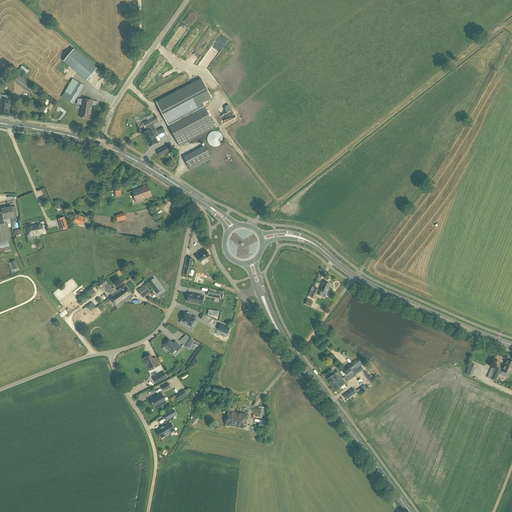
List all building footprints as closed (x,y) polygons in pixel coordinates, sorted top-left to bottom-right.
[(76,52),(66,64),(86,81),(96,69),(76,52)] [(29,71),(25,68),(22,66),(18,71),(21,73),(25,76),(26,77),(30,71),(29,71)] [(30,83),(19,75),(14,82),(25,90),(30,83)] [(179,145),(201,134),(215,126),(209,115),(202,103),(206,101),(212,98),(202,78),(192,83),(188,85),(156,102),(166,121),(179,145)] [(73,104),(75,100),(84,86),(79,83),(70,97),(68,101),(73,104)] [(2,96),(1,100),(0,111),(9,113),(10,104),(13,104),(14,101),(11,101),(11,97),(2,96)] [(82,99),(81,109),(82,109),(80,117),(90,119),(91,110),(92,111),(93,101),(82,99)] [(226,113),(231,109),(226,102),(221,106),(226,113)] [(63,118),(69,110),(61,104),(59,106),(65,110),(60,116),(63,118)] [(156,116),(142,123),(145,128),(159,121),(156,116)] [(149,131),(143,134),(149,146),(158,142),(155,137),(159,135),(161,138),(167,135),(163,128),(157,131),(153,125),(147,128),(149,131)] [(211,129),(208,136),(219,140),(222,133),(211,129)] [(157,151),(160,156),(172,150),(170,145),(157,151)] [(206,146),(183,157),(190,170),(212,158),(206,146)] [(132,191),(136,202),(151,196),(148,186),(132,191)] [(10,218),(10,222),(16,221),(15,217),(14,217),(14,214),(12,207),(7,208),(10,218)] [(2,209),(2,212),(0,212),(0,224),(5,224),(4,219),(10,218),(7,208),(2,209)] [(84,225),(86,218),(79,216),(79,218),(76,217),(74,222),(84,225)] [(10,238),(7,224),(7,223),(5,224),(0,224),(0,242),(9,241),(10,241),(10,238)] [(33,227),(29,228),(30,235),(35,234),(35,235),(36,235),(38,234),(39,234),(39,233),(43,233),(42,225),(37,226),(37,225),(36,225),(34,226),(33,226),(33,227)] [(207,250),(200,254),(197,257),(200,262),(210,254),(207,250)] [(19,270),(15,261),(8,263),(12,273),(19,270)] [(108,284),(104,279),(97,284),(101,289),(104,286),(108,290),(108,289),(113,294),(109,297),(118,308),(125,302),(124,299),(125,298),(122,294),(120,296),(118,294),(117,294),(116,292),(113,289),(112,289),(108,284)] [(318,294),(322,296),(323,292),(327,294),(329,289),(329,288),(331,285),(324,282),(323,281),(321,284),(322,284),(322,285),(318,294)] [(125,285),(116,292),(117,294),(118,294),(120,296),(122,294),(125,298),(124,299),(125,302),(129,299),(129,298),(133,295),(125,285)] [(145,285),(138,291),(143,297),(150,292),(148,290),(145,285)] [(199,304),(200,296),(189,294),(187,302),(199,304)] [(305,305),(311,307),(313,301),(308,299),(305,305)] [(181,320),(184,322),(183,325),(187,327),(188,325),(191,326),(192,324),(195,325),(197,322),(195,320),(195,319),(185,313),(181,320)] [(230,328),(220,324),(217,329),(227,334),(230,328)] [(184,346),(190,349),(195,340),(189,337),(184,346)] [(177,351),(181,347),(177,343),(175,345),(169,340),(164,345),(171,353),(175,349),(177,351)] [(151,355),(144,358),(149,368),(150,367),(152,370),(156,367),(160,365),(157,359),(154,361),(151,355)] [(342,370),(346,376),(353,371),(360,366),(355,360),(351,363),(351,364),(342,370)] [(511,371),(511,367),(504,364),(502,371),(511,375),(511,371)] [(488,378),(496,381),(501,370),(495,368),(492,367),(488,378)] [(346,376),(344,377),(347,381),(356,375),(353,371),(346,376)] [(164,372),(153,378),(156,383),(167,378),(167,377),(164,372)] [(334,374),(327,379),(332,386),(342,379),(339,374),(336,376),(334,374)] [(342,379),(332,386),(335,391),(346,383),(342,379)] [(343,395),(347,400),(356,393),(355,391),(353,388),(343,395)] [(213,389),(211,396),(222,400),(224,393),(213,389)] [(166,401),(161,393),(151,399),(153,402),(152,403),(153,403),(155,407),(166,401)] [(185,398),(182,393),(177,396),(180,401),(185,398)] [(173,410),(167,414),(170,418),(176,414),(173,410)] [(226,424),(243,428),(246,414),(228,411),(226,424)] [(190,422),(194,426),(200,418),(195,415),(190,422)] [(161,429),(157,431),(162,438),(165,436),(166,437),(169,434),(169,433),(173,431),(169,424),(164,427),(163,426),(161,428),(161,429)]
